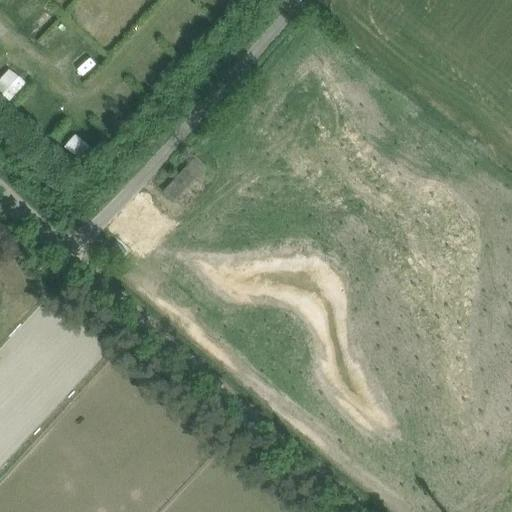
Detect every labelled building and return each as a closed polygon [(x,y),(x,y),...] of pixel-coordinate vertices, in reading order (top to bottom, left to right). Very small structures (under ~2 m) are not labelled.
[(56,0),(31,0),(45,13),(57,0),(56,0)] [(185,0),(181,8),(202,18),(210,0),(185,0)] [(65,37),(83,18),(74,10),(56,28),(65,37)] [(164,71),(181,52),(171,44),(154,62),(164,71)] [(6,68),(18,82),(29,71),(18,58),(6,68)] [(173,200),(205,166),(196,157),(163,192),(173,200)]
